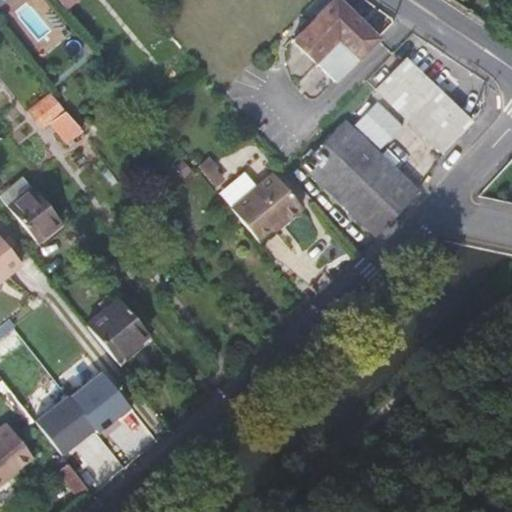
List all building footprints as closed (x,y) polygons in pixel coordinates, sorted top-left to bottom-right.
[(331,0),(326,5),(292,40),(335,82),(379,39),(377,37),(378,37),(340,0),(331,0)] [(450,105),(403,60),(375,89),(440,152),(468,123),(450,105)] [(49,124),(65,111),(50,93),(27,112),(41,130),(49,124)] [(81,130),(65,111),(49,124),(65,143),(81,130)] [(343,121),(302,164),(375,235),(417,192),(343,121)] [(230,209),(256,239),(279,220),(282,224),(301,208),(273,173),(230,209)] [(0,199),(36,242),(60,222),(22,176),(0,194),(0,199)] [(21,264),(0,237),(0,277),(4,274),(5,276),(21,264)] [(87,326),(115,361),(148,334),(119,299),(87,326)] [(75,393),(98,367),(84,355),(61,380),(75,393)] [(60,455),(132,408),(106,370),(35,417),(60,455)] [(6,423),(0,427),(0,483),(6,479),(5,477),(32,456),(6,423)] [(80,499),(89,491),(67,464),(58,470),(80,499)] [(6,479),(0,483),(0,508),(18,495),(6,479)]
